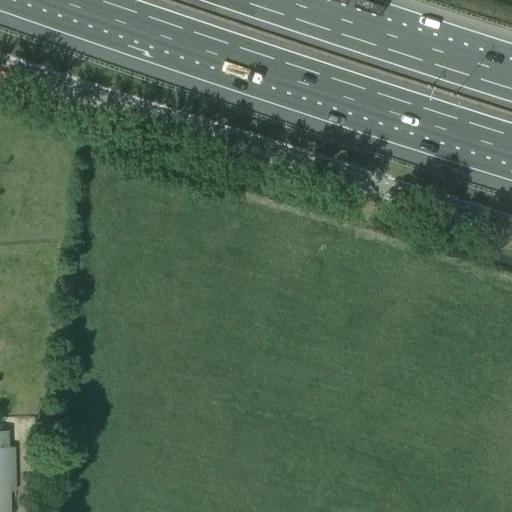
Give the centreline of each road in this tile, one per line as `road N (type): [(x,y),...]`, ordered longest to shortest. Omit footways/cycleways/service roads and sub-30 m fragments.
road 1 (tertiary): [(0,67),(511,232)]
road 2 (motorway): [(79,0),(511,143)]
road 3 (motorway): [(511,78),(267,0)]
